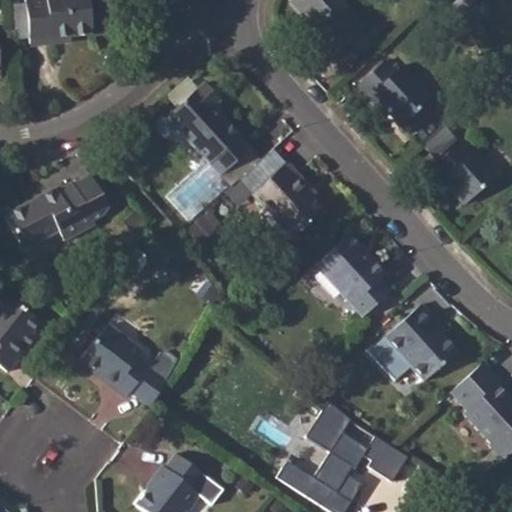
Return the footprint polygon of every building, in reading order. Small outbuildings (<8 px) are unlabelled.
[(26,0),(29,37),(29,43),(51,42),(51,34),(69,33),(91,31),(87,0),(26,0)] [(342,0),(292,0),(292,1),(313,26),(310,30),(333,55),(362,29),(339,4),(343,0),(342,0)] [(383,64),(356,87),(379,113),(382,111),(398,128),(429,101),(401,69),(394,76),(383,64)] [(224,119),(214,109),(217,106),(221,102),(205,85),(168,118),(221,177),(252,150),(224,119)] [(457,143),(427,170),(437,182),(439,181),(462,205),(495,176),(473,150),(468,154),(457,143)] [(287,164),(251,195),(291,241),(323,212),(323,211),(306,191),(309,188),(287,164)] [(49,185),(0,210),(0,213),(19,248),(53,230),(57,238),(89,222),(87,218),(97,213),(103,205),(87,173),(68,180),(52,187),(49,185)] [(351,240),(318,269),(364,319),(394,293),(384,281),(386,279),(351,240)] [(0,366),(4,370),(14,356),(10,353),(36,319),(0,292),(0,366)] [(418,307),(382,339),(367,354),(393,383),(408,368),(422,383),(454,354),(430,327),(434,323),(418,307)] [(132,389),(151,404),(166,378),(138,357),(144,351),(108,323),(82,356),(104,373),(102,375),(127,395),(132,389)] [(483,363),(449,392),(465,410),(462,412),(488,443),(486,444),(501,461),(511,451),(511,404),(495,385),(498,383),(498,381),(483,363)] [(279,479),(329,511),(343,511),(361,484),(349,476),(361,458),(372,460),(368,467),(392,483),(409,456),(374,434),(366,446),(343,431),(349,421),(327,406),(307,437),(331,452),(312,481),(288,465),(279,479)] [(151,481),(135,502),(148,511),(179,511),(184,505),(188,508),(198,495),(212,505),(224,490),(174,452),(163,466),(160,463),(148,478),(151,481)]
